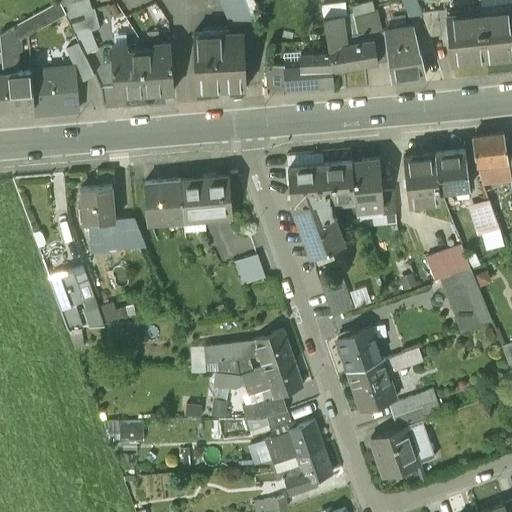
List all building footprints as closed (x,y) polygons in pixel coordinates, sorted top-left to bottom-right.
[(58,0),(57,0),(31,15),(36,27),(64,11),(61,4),(58,0)] [(64,11),(67,16),(91,9),(88,0),(74,0),(61,4),(64,11)] [(228,31),(243,31),(256,25),(245,0),(218,0),(226,17),(227,24),(228,31)] [(374,9),(372,0),(367,0),(352,5),(354,15),(374,9)] [(511,4),(480,8),(485,55),(511,52),(511,4)] [(67,16),(73,31),(89,26),(90,29),(99,25),(94,8),(91,9),(67,16)] [(374,9),(354,15),(359,39),(373,37),(377,59),(389,57),(384,28),(380,29),(376,8),(374,9)] [(485,55),(480,8),(445,12),(450,60),(485,55)] [(323,15),(324,25),(340,22),(338,13),(323,15)] [(19,21),(0,31),(0,40),(1,50),(1,51),(17,50),(21,49),(19,21)] [(324,25),(332,68),(377,59),(373,37),(359,39),(344,42),(340,22),(324,25)] [(392,78),(423,73),(421,64),(423,64),(420,49),(418,49),(412,24),(384,28),(389,57),(392,78)] [(89,26),(73,31),(84,52),(97,48),(90,29),(89,26)] [(228,31),(191,32),(194,89),(245,87),(243,31),(228,31)] [(114,45),(127,44),(127,32),(113,33),(114,45)] [(154,48),(141,49),(144,88),(161,87),(162,90),(173,89),(170,41),(154,43),(154,48)] [(144,88),(141,49),(128,50),(127,44),(114,45),(111,45),(114,94),(126,93),(126,90),(144,88)] [(332,81),(328,49),(299,50),(299,66),(282,67),(283,83),(332,81)] [(31,69),(13,71),(18,61),(17,50),(1,51),(6,105),(33,103),(31,69)] [(283,83),(282,67),(282,61),(265,61),(266,84),(283,83)] [(74,65),(31,69),(33,103),(34,113),(78,109),(74,65)] [(477,164),(482,181),(510,178),(511,178),(507,155),(504,131),(472,136),(477,164)] [(435,152),(439,188),(469,185),(465,149),(435,152)] [(409,201),(443,198),(439,188),(435,152),(403,156),(409,201)] [(351,159),(354,196),(355,207),(383,205),(382,189),(379,157),(351,159)] [(329,209),(330,198),(354,196),(351,159),(287,165),(291,202),(310,255),(344,243),(329,209)] [(180,177),(183,217),(202,216),(202,222),(232,219),(228,173),(180,177)] [(147,220),(183,217),(180,177),(144,180),(147,220)] [(80,186),(83,221),(114,218),(111,184),(80,186)] [(383,205),(383,214),(396,213),(394,188),(382,189),(383,205)] [(458,235),(498,224),(494,213),(485,188),(476,190),(480,203),(457,209),(456,203),(445,205),(458,235)] [(494,213),(498,224),(503,237),(511,233),(511,226),(506,209),(494,213)] [(470,266),(461,244),(427,257),(435,279),(470,266)] [(261,250),(236,259),(245,283),(270,273),(261,250)] [(49,275),(61,306),(83,298),(71,267),(49,275)] [(328,277),(330,310),(353,308),(351,276),(328,277)] [(371,308),(361,314),(367,325),(378,320),(371,308)] [(338,336),(349,368),(383,356),(372,324),(338,336)] [(255,337),(265,364),(293,354),(283,327),(255,337)] [(254,354),(251,338),(221,341),(221,337),(216,338),(216,342),(204,344),(205,359),(250,354),(254,354)] [(511,339),(501,343),(511,366),(511,365),(511,339)] [(205,359),(206,369),(222,370),(245,371),(253,367),(250,354),(205,359)] [(293,354),(265,364),(273,387),(268,389),(270,395),(282,390),(303,383),(293,354)] [(349,368),(362,406),(396,394),(383,356),(349,368)] [(238,382),(240,373),(222,370),(221,379),(238,382)] [(282,390),(270,395),(242,402),(247,415),(260,414),(266,413),(286,406),(287,405),(282,390)] [(390,400),(394,411),(423,401),(419,390),(390,400)] [(216,399),(190,398),(189,411),(229,413),(230,393),(216,393),(216,399)] [(394,411),(398,423),(406,420),(406,421),(427,413),(423,401),(394,411)] [(286,406),(266,413),(271,426),(290,419),(286,406)] [(288,428),(266,436),(274,459),(296,451),(323,442),(314,417),(287,427),(288,428)] [(419,458),(406,421),(406,420),(398,423),(372,432),(385,470),(419,458)] [(323,442),(296,451),(305,476),(332,467),(323,442)] [(508,511),(504,498),(480,506),(481,511),(508,511)]
